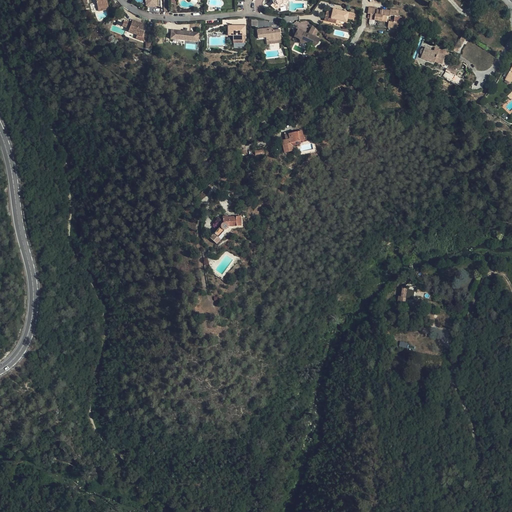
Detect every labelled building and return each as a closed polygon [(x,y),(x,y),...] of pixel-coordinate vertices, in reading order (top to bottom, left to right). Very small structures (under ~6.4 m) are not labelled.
[(94,0),(96,8),(106,6),(104,0),(94,0)] [(275,0),(276,1),(273,2),(275,5),(272,8),(274,11),(280,7),(287,7),(287,3),(294,3),(293,0),(275,0)] [(388,22),(387,28),(389,28),(391,28),(391,27),(396,28),(397,22),(402,23),(402,18),(402,17),(398,16),(398,12),(394,11),(394,10),(390,9),(390,10),(386,10),(386,11),(381,11),(381,15),(376,14),(376,10),(372,9),(372,8),(368,7),(367,13),(370,14),(369,18),(374,19),(374,20),(381,21),(381,20),(386,21),(386,16),(389,16),(389,15),(394,16),(394,22),(388,22)] [(335,23),(340,24),(350,26),(352,16),(337,12),(336,16),(330,15),(328,25),(334,26),(335,23)] [(130,22),(123,19),(121,24),(128,27),(127,30),(136,34),(141,35),(140,39),(143,40),(145,34),(142,33),(146,24),(141,22),(140,23),(135,22),(135,20),(131,18),(130,22)] [(231,43),(241,43),(241,36),(244,35),(245,26),(225,26),(226,36),(231,36),(231,43)] [(320,31),(319,29),(313,27),(309,34),(317,38),(320,31)] [(165,38),(192,38),(193,30),(165,29),(165,38)] [(273,29),(258,30),(258,39),(267,39),(267,41),(270,41),(270,43),(282,42),(282,32),(273,32),(273,29)] [(322,40),(317,38),(309,34),(299,30),(296,38),(302,41),(300,44),(307,47),(308,44),(317,47),(319,43),(321,44),(322,40)] [(454,48),(453,50),(456,52),(466,36),(463,34),(454,48)] [(421,55),(420,58),(434,63),(434,62),(441,65),(441,66),(443,67),(444,67),(445,65),(445,63),(444,62),(447,58),(449,57),(449,55),(449,54),(439,50),(439,49),(435,48),(433,51),(424,48),(424,49),(422,49),(421,49),(420,51),(420,53),(421,55)] [(453,74),(461,62),(454,57),(445,71),(449,73),(450,72),(453,74)] [(462,63),(461,62),(453,74),(455,75),(462,63)] [(282,145),(278,145),(279,158),(289,157),(288,151),(296,150),(296,146),(300,146),(299,137),(287,138),(287,137),(281,137),(282,145)] [(198,178),(203,180),(215,156),(210,154),(198,178)] [(227,233),(237,231),(241,231),(240,222),(227,224),(226,222),(221,223),(222,227),(211,234),(215,238),(220,235),(225,235),(227,233)] [(404,303),(406,292),(402,291),(400,297),(398,297),(397,302),(404,303)]
